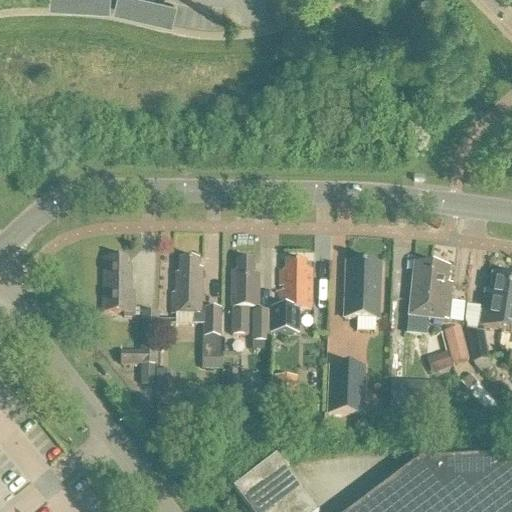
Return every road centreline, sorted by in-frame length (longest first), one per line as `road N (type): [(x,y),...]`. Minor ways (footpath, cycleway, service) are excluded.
road 1 (tertiary): [(0,252),(54,208),(95,194),(320,195),(511,215)]
road 2 (residential): [(164,511),(0,294)]
